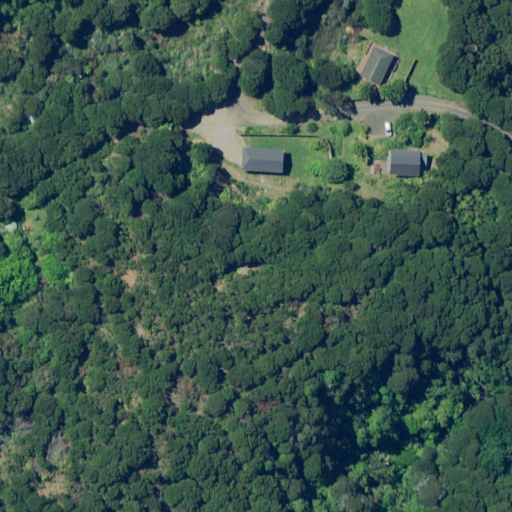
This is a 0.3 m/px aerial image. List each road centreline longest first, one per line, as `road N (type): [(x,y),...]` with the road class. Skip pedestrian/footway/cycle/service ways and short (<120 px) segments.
road 1 (track): [(511,167),(452,255),(330,296),(209,352),(93,423),(8,511)]
road 2 (track): [(0,161),(375,93),(511,138)]
